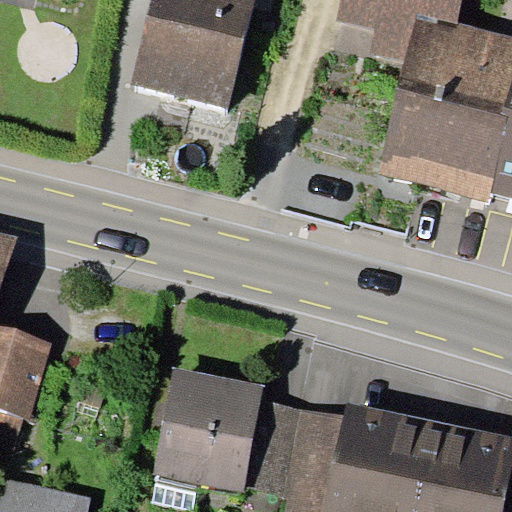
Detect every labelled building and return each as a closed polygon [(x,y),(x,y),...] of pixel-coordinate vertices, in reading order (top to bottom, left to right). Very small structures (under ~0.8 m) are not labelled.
[(151,0),(130,84),(227,108),(254,0),(151,0)] [(464,0),(339,0),(334,21),(371,31),(366,52),(407,62),(419,13),(458,23),(464,0)] [(511,36),(458,23),(419,13),(407,62),(378,172),(489,201),(491,193),(511,198),(511,36)] [(0,292),(14,235),(0,231),(0,292)] [(52,342),(0,325),(0,452),(15,456),(24,419),(31,421),(52,342)] [(267,385),(173,365),(151,475),(244,494),(246,487),(263,403),(267,385)] [(511,478),(511,436),(348,402),(344,419),(325,511),(505,511),(507,503),(511,478)] [(301,411),(263,403),(246,487),(285,494),(301,411)] [(325,511),(344,419),(301,411),(285,494),(284,498),(288,499),(285,511),(325,511)] [(6,477),(0,504),(0,511),(87,511),(92,495),(6,477)]
